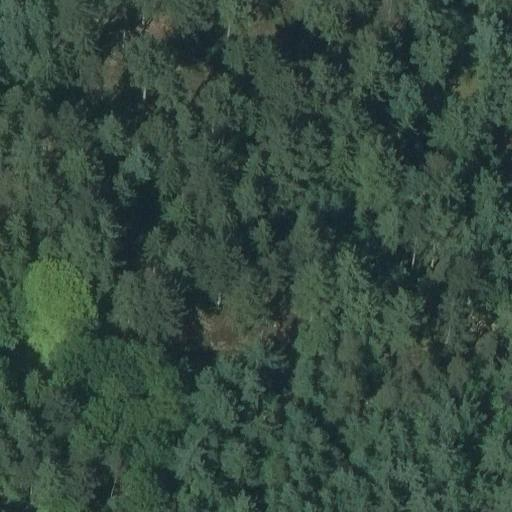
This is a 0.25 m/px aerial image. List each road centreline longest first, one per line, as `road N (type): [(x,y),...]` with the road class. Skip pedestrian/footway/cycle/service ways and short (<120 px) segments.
road 1 (track): [(120,511),(60,413),(0,340)]
road 2 (track): [(0,129),(10,95),(83,32)]
